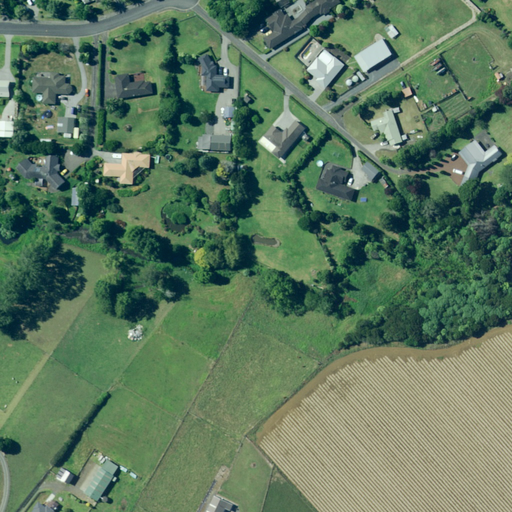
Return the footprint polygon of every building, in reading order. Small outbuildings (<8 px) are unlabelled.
[(307,9),(314,18),(321,13),(322,15),(324,14),(327,14),(331,12),(331,9),(342,2),(340,0),(316,0),(310,4),(306,7),(307,9)] [(306,26),(314,18),(307,9),(300,17),(298,18),(293,21),(289,14),(285,15),(281,9),(274,14),(274,15),(267,19),(271,24),(269,25),(274,32),(266,37),(264,38),(271,49),(304,29),(303,27),(306,26)] [(396,36),(398,34),(399,33),(395,28),(388,33),(392,38),(396,36)] [(217,66),(214,61),(212,62),(207,54),(199,58),(203,65),(203,76),(208,76),(208,90),(208,91),(219,92),(220,92),(220,87),(230,88),(230,75),(219,75),(217,75),(217,66)] [(346,65),(345,64),(335,57),(328,65),(318,58),(308,70),(318,79),(317,81),(327,89),(346,65)] [(362,71),(358,73),(364,81),(367,79),(362,71)] [(60,75),(60,73),(60,72),(51,72),(51,78),(35,77),(34,77),(33,93),(44,93),(43,103),(56,104),(56,102),(56,94),(70,94),(73,92),(73,87),(70,84),(66,84),(66,76),(60,75)] [(131,83),(130,75),(130,74),(117,75),(116,79),(116,83),(118,97),(119,99),(153,94),(152,85),(152,81),(145,82),(145,81),(144,81),(131,83)] [(2,97),(10,97),(10,81),(0,80),(0,92),(0,93),(0,97),(2,97)] [(415,94),(412,87),(404,90),(407,97),(415,94)] [(232,118),(236,118),(236,108),(225,107),(225,110),(224,110),(221,110),(221,115),(225,115),(225,117),(232,118)] [(392,146),(402,142),(404,142),(393,110),(392,110),(385,113),(384,113),(385,117),(372,122),(375,131),(379,130),(381,130),(382,133),(385,132),(388,140),(388,141),(390,141),(392,146)] [(75,118),(64,117),(63,127),(63,131),(63,133),(65,133),(71,133),(74,133),(75,118)] [(287,152),(306,129),(297,120),(289,129),(288,128),(287,129),(285,132),(284,133),(281,131),(276,126),(275,126),(274,125),(264,136),(265,137),(277,147),(274,151),(273,152),(281,159),(285,154),(287,152)] [(15,122),(14,122),(0,121),(0,136),(14,137),(15,122)] [(233,133),(214,133),(213,148),(233,148),(233,133)] [(489,151),(487,152),(486,153),(477,141),(475,142),(461,153),(460,154),(469,166),(461,187),(461,188),(472,193),(481,172),(483,170),(485,169),(494,162),(495,162),(498,160),(498,159),(503,155),(496,146),(489,151)] [(142,153),(141,153),(135,153),(135,154),(123,153),(123,164),(107,163),(105,163),(105,176),(117,177),(122,177),(122,182),(122,184),(134,184),(135,177),(135,172),(140,167),(145,168),(151,168),(151,155),(142,155),(142,153)] [(61,171),(61,165),(59,165),(59,158),(57,158),(57,156),(50,156),(50,157),(48,157),(47,166),(44,165),(44,167),(38,167),(38,165),(33,165),(28,159),(18,168),(27,178),(37,178),(37,183),(37,186),(44,186),(44,179),(47,179),(58,190),(66,182),(58,174),(58,171),(61,171)] [(368,178),(372,181),(372,182),(374,179),(376,180),(382,173),(369,162),(364,167),(362,169),(370,176),(368,178)] [(342,170),(342,168),(334,165),(333,168),(332,170),(329,169),(325,180),(321,179),(318,188),(317,190),(352,201),(356,191),(356,190),(342,184),(342,183),(343,184),(344,181),(347,182),(350,173),(342,170)] [(73,188),(73,199),(82,199),(82,188),(73,188)] [(338,204),(328,200),(326,204),(336,208),(338,204)] [(106,455),(107,454),(103,452),(103,453),(98,461),(101,463),(106,455)] [(119,466),(108,459),(107,459),(103,465),(102,468),(101,467),(85,492),(98,501),(114,476),(113,475),(119,466)] [(56,475),(62,467),(60,465),(61,464),(56,460),(48,470),(53,474),(54,473),(56,475)] [(69,484),(75,476),(67,471),(61,480),(69,484)] [(235,505),(217,496),(209,511),(225,511),(227,509),(232,511),(235,505)] [(54,511),(55,511),(47,504),(45,507),(38,501),(33,508),(34,509),(31,511),(54,511)]
